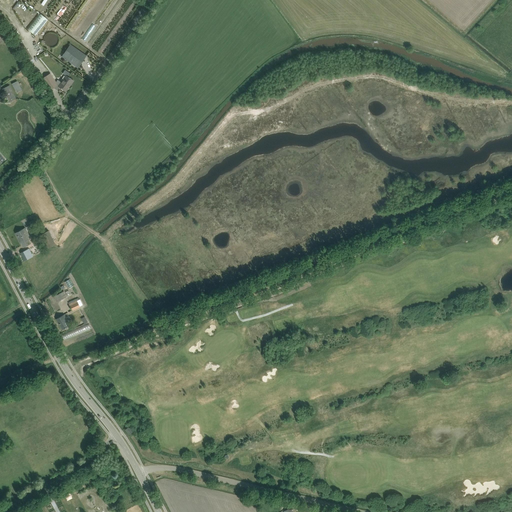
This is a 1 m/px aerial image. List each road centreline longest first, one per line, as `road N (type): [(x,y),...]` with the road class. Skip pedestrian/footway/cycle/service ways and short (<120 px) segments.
road 1 (unclassified): [(0,192),(43,149),(152,0)]
road 2 (unclassified): [(139,473),(179,469),(358,511)]
road 3 (secondary): [(117,436),(64,368),(0,247)]
road 4 (track): [(150,468),(334,511)]
road 5 (unclassified): [(0,511),(91,460),(117,436)]
